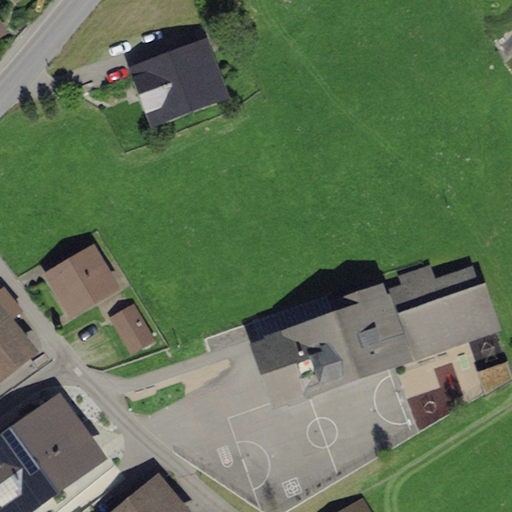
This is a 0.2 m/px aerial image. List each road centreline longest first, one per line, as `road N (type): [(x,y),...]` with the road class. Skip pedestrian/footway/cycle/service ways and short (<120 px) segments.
road 1 (residential): [(226,511),(53,348),(0,271)]
road 2 (secondary): [(0,100),(84,0)]
